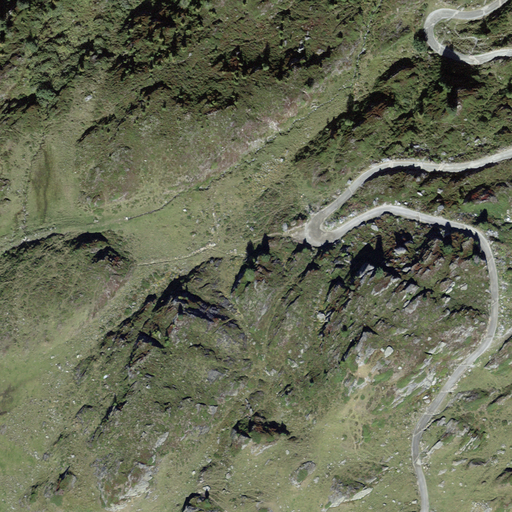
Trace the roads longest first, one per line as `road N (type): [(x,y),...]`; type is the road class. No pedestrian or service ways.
road 1 (track): [(483,349),(494,309),(489,258),(466,230),(386,210),(328,240),(317,233),(385,166),(466,168),(511,154)]
road 2 (track): [(483,349),(420,428),(415,457),(425,511)]
road 3 (track): [(509,0),(481,15),(447,15),(431,33),(452,55),(476,62),(511,54)]
